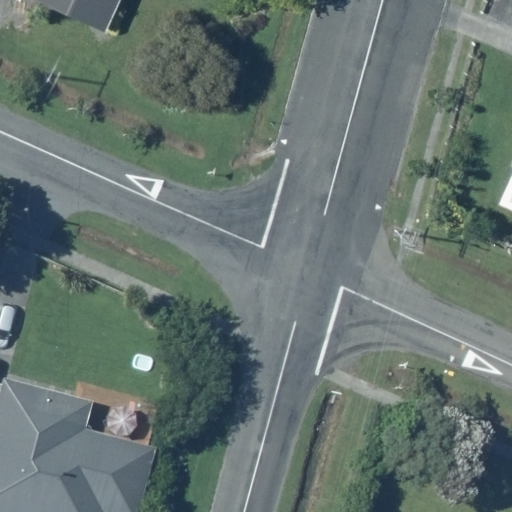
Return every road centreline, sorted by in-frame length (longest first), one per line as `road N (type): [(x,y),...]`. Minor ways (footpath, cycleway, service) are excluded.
road 1 (residential): [(0,132),(312,274)]
road 2 (residential): [(387,0),(312,274)]
road 3 (unclassified): [(312,274),(248,511)]
road 4 (residential): [(312,274),(511,362)]
